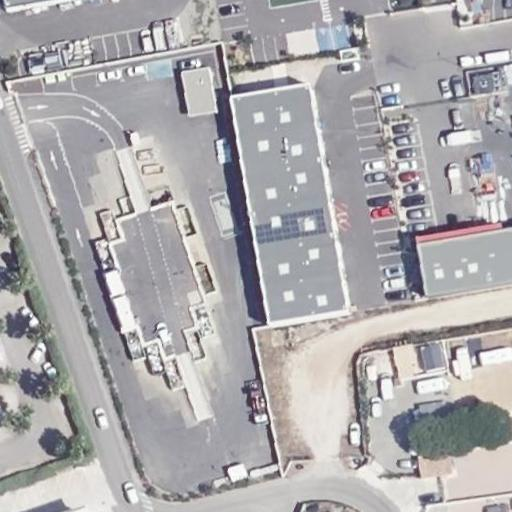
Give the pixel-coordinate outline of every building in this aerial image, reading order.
[(77,0),(2,0),(5,13),(77,0)] [(218,114),(211,69),(180,74),(187,119),(218,114)] [(314,90),(236,102),(272,327),(350,314),(314,90)] [(430,297),(511,284),(511,231),(422,246),(430,297)] [(423,344),(428,373),(446,370),(441,341),(423,344)] [(0,511),(21,511),(15,492),(0,496),(0,511)]
